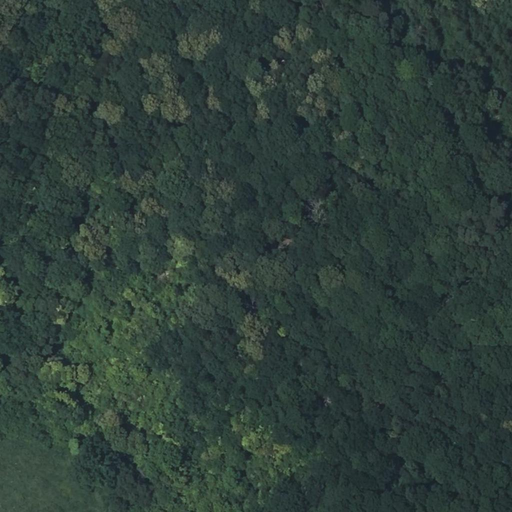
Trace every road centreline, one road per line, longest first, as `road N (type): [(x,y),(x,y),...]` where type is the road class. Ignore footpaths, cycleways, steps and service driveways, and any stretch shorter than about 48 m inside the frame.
road 1 (track): [(410,0),(459,162),(511,228)]
road 2 (track): [(114,511),(62,436),(0,434)]
